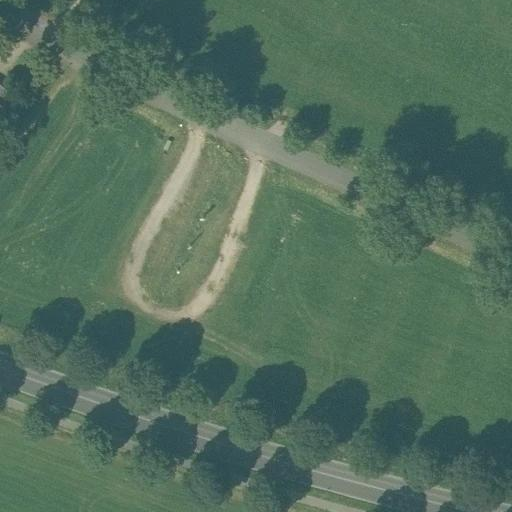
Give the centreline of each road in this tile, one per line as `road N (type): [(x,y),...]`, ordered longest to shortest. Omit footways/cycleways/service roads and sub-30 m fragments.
road 1 (residential): [(25,0),(107,52),(511,244)]
road 2 (primary): [(0,365),(186,431),(500,511)]
